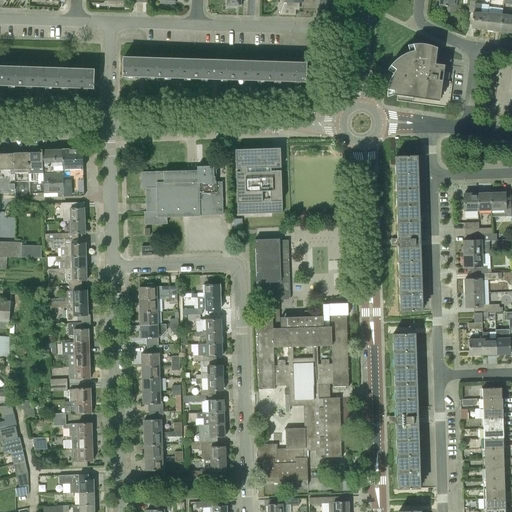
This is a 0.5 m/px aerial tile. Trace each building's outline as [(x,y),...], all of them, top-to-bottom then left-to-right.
[(296,16),(296,10),(296,4),(302,3),(301,2),(301,0),(280,0),(280,2),(277,2),(278,10),(280,10),(280,16),(296,16)] [(444,12),(456,13),(456,0),(439,0),(439,5),(445,6),(444,12)] [(486,29),(488,13),(489,5),(475,3),(475,1),(476,1),(476,0),(469,0),(468,12),(473,13),(471,27),(486,29)] [(486,29),(500,31),(502,15),(488,13),(486,29)] [(511,15),(502,15),(500,31),(511,32),(511,15)] [(442,80),(442,79),(442,80),(439,80),(440,70),(443,71),(443,72),(444,65),(435,63),(437,55),(437,47),(436,47),(432,46),(430,45),(428,44),(425,44),(421,43),(417,43),(413,44),(411,44),(408,45),(410,52),(408,52),(406,53),(403,54),(400,56),(397,58),(395,61),(392,64),(390,66),(389,68),(388,70),(394,73),(392,76),(391,79),(389,82),(388,85),(388,89),(387,92),(387,94),(387,96),(393,95),(397,95),(397,101),(449,108),(454,73),(453,73),(452,81),(442,80)] [(269,81),(305,82),(306,63),(270,62),(233,61),(197,60),(160,58),(124,57),(123,76),(159,77),(196,78),(232,79),(269,81)] [(0,85),(20,86),(57,87),(77,88),(93,88),(94,69),(57,68),(21,67),(0,66),(0,85)] [(277,160),(277,148),(256,149),(236,150),(236,160),(236,169),(238,169),(240,169),(240,170),(240,172),(238,172),(236,172),(237,193),(238,214),(260,213),(283,213),(282,192),(281,170),(279,170),(277,171),(277,160)] [(84,196),(83,149),(62,150),(64,193),(64,197),(84,196)] [(44,181),(43,151),(43,150),(41,150),(41,152),(28,153),(30,182),(44,181)] [(44,193),(64,193),(62,150),(43,151),(44,181),(44,193)] [(9,188),(15,188),(14,154),(0,153),(0,174),(9,174),(9,188)] [(30,196),(30,182),(28,153),(14,153),(14,154),(15,188),(15,196),(30,196)] [(423,311),(420,238),(418,155),(395,156),(398,238),(399,239),(399,245),(398,245),(400,311),(423,311)] [(199,207),(221,207),(223,206),(222,182),(214,182),(214,166),(197,167),(197,171),(141,172),(142,189),(146,189),(146,212),(144,212),(145,225),(167,224),(167,216),(199,215),(199,207)] [(464,210),(478,210),(478,193),(464,194),(464,210)] [(478,210),(491,209),(491,193),(478,193),(478,210)] [(491,217),(511,216),(511,212),(511,201),(505,201),(505,193),(491,193),(491,209),(491,217)] [(69,221),(85,221),(84,202),(63,203),(63,222),(69,221)] [(69,233),(78,233),(85,233),(85,221),(69,221),(69,233)] [(86,243),(78,243),(65,244),(65,239),(78,238),(78,233),(69,233),(45,234),(45,240),(46,240),(46,242),(53,242),(53,249),(61,248),(61,256),(86,256),(86,243)] [(464,254),(483,254),(490,253),(490,240),(497,240),(496,234),(492,234),(476,234),(476,241),(463,241),(464,254)] [(290,299),(288,240),(280,240),(280,239),(255,240),(255,249),(256,277),(256,283),(257,300),(290,299)] [(0,241),(0,256),(21,257),(22,242),(0,241)] [(141,246),(142,256),(152,255),(152,246),(141,246)] [(472,274),(483,273),(487,273),(487,266),(483,266),(483,254),(464,254),(464,268),(472,268),(472,274)] [(60,269),(86,267),(86,256),(61,256),(55,257),(56,262),(60,262),(60,269)] [(69,286),(81,285),(81,280),(87,280),(86,267),(60,269),(49,269),(50,273),(65,273),(66,281),(69,281),(69,286)] [(465,293),(482,292),(482,279),(465,279),(465,293)] [(204,297),(220,296),(220,284),(203,285),(204,297)] [(67,304),(88,303),(87,290),(81,290),(81,285),(69,286),(69,291),(67,291),(67,299),(67,304)] [(169,299),(177,299),(177,286),(169,286),(169,293),(157,294),(156,286),(139,287),(140,300),(158,299),(169,299)] [(474,307),(483,307),(482,292),(465,293),(465,307),(474,307)] [(205,310),(221,309),(220,296),(204,297),(198,297),(197,298),(198,309),(182,309),(183,315),(188,315),(200,315),(202,315),(202,310),(205,310)] [(140,313),(158,312),(158,299),(140,300),(140,313)] [(0,300),(0,321),(9,322),(11,301),(0,300)] [(67,308),(67,321),(83,321),(83,315),(88,315),(88,303),(67,304),(50,304),(50,313),(56,312),(55,308),(67,308)] [(319,398),(319,385),(333,384),(333,387),(349,386),(346,316),(347,316),(346,304),(323,305),(323,316),(280,318),(281,328),(273,328),(273,318),(257,319),(260,389),(276,389),(275,386),(289,385),(289,395),(285,395),(285,406),(304,405),(305,427),(286,429),(286,448),(278,449),(278,444),(265,444),(265,459),(263,459),(263,482),(278,481),(278,486),(294,485),(293,481),(308,480),(307,451),(316,451),(316,458),(342,457),(340,398),(319,398)] [(485,313),(488,312),(501,312),(501,304),(484,305),(485,307),(485,313)] [(509,320),(509,330),(503,331),(502,338),(496,338),(497,354),(510,354),(510,337),(509,334),(511,333),(511,311),(506,312),(506,320),(509,320)] [(140,325),(158,325),(158,312),(140,313),(140,325)] [(482,323),(482,319),(482,313),(474,313),(474,323),(482,323)] [(203,332),(221,331),(221,319),(202,320),(203,332)] [(12,332),(23,333),(23,323),(12,322),(12,332)] [(74,342),(89,342),(89,329),(84,329),(83,322),(68,323),(68,335),(74,335),(74,342)] [(167,324),(158,325),(140,325),(141,338),(146,338),(146,346),(158,345),(158,337),(159,337),(160,337),(167,330),(167,324)] [(206,344),(222,344),(221,331),(203,332),(194,332),(195,336),(200,336),(200,338),(206,338),(206,344)] [(397,423),(396,423),(398,489),(420,488),(415,333),(399,333),(399,332),(394,332),(394,334),(393,334),(396,416),(397,416),(397,423)] [(483,355),(497,354),(496,338),(490,338),(489,332),(482,332),(482,338),(483,355)] [(0,345),(9,345),(9,338),(0,337),(0,345)] [(469,355),(483,355),(482,338),(469,339),(469,355)] [(68,354),(89,354),(89,342),(74,342),(68,342),(68,354)] [(49,356),(57,356),(57,344),(49,344),(49,356)] [(203,361),(216,361),(216,356),(222,356),(222,344),(206,344),(205,344),(205,356),(204,356),(204,355),(191,356),(191,362),(203,361)] [(0,356),(9,357),(9,345),(0,345),(0,356)] [(142,366),(160,366),(159,353),(158,345),(146,346),(147,353),(142,354),(142,366)] [(75,367),(90,366),(89,354),(68,354),(63,355),(63,359),(69,359),(69,360),(75,360),(75,367)] [(172,366),(180,365),(180,356),(171,356),(172,366)] [(196,379),(223,378),(223,366),(217,366),(216,361),(203,361),(204,366),(207,366),(207,373),(202,373),(202,375),(196,375),(196,379)] [(69,379),(75,379),(90,379),(90,366),(75,367),(69,367),(69,379)] [(142,379),(160,378),(160,366),(142,366),(142,379)] [(143,392),(161,391),(160,378),(142,379),(143,392)] [(201,395),(206,396),(216,396),(216,391),(223,390),(223,378),(196,379),(196,384),(202,384),(202,390),(201,390),(201,395)] [(482,399),(502,398),(502,387),(482,388),(482,399)] [(70,401),(91,401),(91,388),(76,389),(69,389),(70,401)] [(10,389),(0,389),(0,403),(10,403),(10,389)] [(163,404),(161,404),(161,391),(143,392),(143,405),(148,404),(149,412),(163,411),(163,404)] [(483,408),(502,408),(502,398),(482,399),(483,408)] [(208,412),(224,411),(223,400),(208,400),(208,412)] [(64,402),(64,405),(70,405),(70,414),(77,414),(91,413),(91,401),(70,401),(64,402)] [(0,407),(2,417),(4,416),(14,414),(12,406),(0,406),(0,407)] [(483,419),(503,418),(502,408),(483,408),(483,419)] [(149,412),(149,419),(144,420),(144,433),(162,432),(162,419),(163,419),(163,411),(149,412)] [(209,425),(224,425),(224,411),(208,412),(197,413),(197,419),(209,418),(209,425)] [(483,429),(503,428),(503,418),(483,419),(483,429)] [(69,436),(92,435),(91,423),(77,424),(77,423),(66,424),(66,419),(54,420),(54,426),(63,426),(63,429),(69,429),(69,436)] [(15,426),(17,425),(16,420),(5,422),(6,428),(15,426)] [(174,432),(182,432),(182,422),(174,422),(174,432)] [(208,437),(209,437),(225,436),(224,425),(209,425),(194,425),(194,429),(199,429),(199,430),(208,430),(208,437)] [(0,436),(1,442),(8,440),(18,438),(17,432),(15,426),(6,428),(0,429),(0,436)] [(484,438),(503,438),(503,428),(483,429),(484,438)] [(145,445),(163,445),(162,438),(166,438),(166,437),(166,432),(162,432),(144,433),(145,445)] [(72,449),(92,448),(92,435),(69,436),(66,436),(66,440),(71,440),(72,449)] [(204,459),(225,458),(225,446),(218,446),(217,441),(206,442),(206,436),(194,436),(194,442),(192,442),(192,449),(201,449),(202,459),(204,459)] [(484,449),(503,448),(503,438),(484,438),(484,449)] [(11,452),(23,449),(21,444),(10,446),(11,452)] [(145,458),(163,457),(163,445),(145,445),(145,458)] [(72,449),(72,468),(86,467),(86,461),(93,460),(92,448),(72,449)] [(484,459),(504,458),(503,448),(484,449),(484,459)] [(14,464),(25,461),(24,455),(12,458),(14,464)] [(163,478),(163,470),(163,457),(145,458),(146,471),(150,470),(151,479),(163,478)] [(225,458),(204,459),(204,463),(205,471),(197,471),(197,477),(209,476),(209,471),(211,471),(226,471),(225,458)] [(485,469),(504,468),(504,458),(484,459),(485,469)] [(15,470),(27,467),(25,461),(14,464),(15,470)] [(485,479),(504,478),(504,468),(485,469),(485,479)] [(18,483),(28,481),(28,473),(16,476),(18,483)] [(79,492),(94,492),(94,479),(88,479),(88,474),(59,475),(59,484),(73,483),(73,485),(79,485),(79,492)] [(485,489),(505,488),(504,478),(485,479),(485,489)] [(337,491),(353,490),(352,479),(337,480),(337,491)] [(16,497),(29,494),(29,485),(16,488),(16,497)] [(485,489),(486,499),(505,498),(505,488),(485,489)] [(79,505),(94,504),(94,492),(79,492),(79,505)] [(329,511),(348,511),(348,501),(342,502),(342,496),(309,498),(309,504),(329,503),(329,511)] [(268,511),(283,511),(283,505),(299,504),(298,498),(273,499),(273,504),(268,504),(268,511)] [(486,509),(505,508),(505,498),(486,499),(486,509)] [(211,511),(227,511),(227,506),(225,506),(225,501),(208,501),(209,507),(211,507),(211,511)] [(146,511),(164,511),(165,510),(169,510),(169,502),(152,503),(152,509),(147,509),(146,511)]
